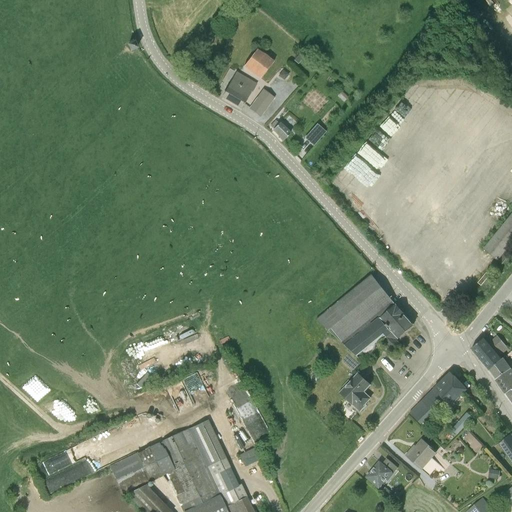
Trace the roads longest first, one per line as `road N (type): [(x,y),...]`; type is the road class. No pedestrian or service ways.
road 1 (unclassified): [(456,348),(284,157),(167,70),(141,28),(136,0)]
road 2 (tertiary): [(308,511),(456,348)]
